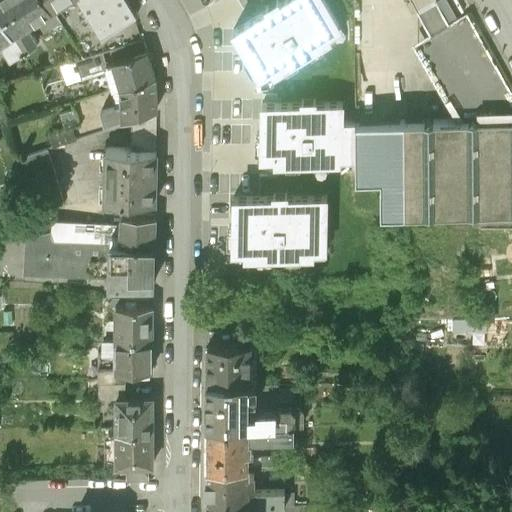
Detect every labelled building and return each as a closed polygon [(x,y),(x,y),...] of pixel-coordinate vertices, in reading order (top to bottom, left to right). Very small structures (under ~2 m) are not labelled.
[(52,0),(0,0),(0,3),(25,44),(37,37),(30,25),(21,21),(36,12),(45,26),(62,15),(53,2),(52,0)] [(133,0),(81,0),(78,2),(82,8),(88,5),(105,31),(139,9),(133,0)] [(268,7),(233,26),(258,71),(271,63),(274,68),(329,37),(326,32),(339,25),(324,0),(279,0),(272,0),(266,4),(268,7)] [(410,0),(429,33),(412,42),(455,119),(468,119),(473,114),(477,119),(511,118),(511,92),(467,12),(457,17),(448,22),(436,0),(410,0)] [(436,0),(448,22),(457,17),(446,0),(436,0)] [(0,3),(0,33),(4,32),(4,39),(12,52),(25,44),(0,3)] [(122,80),(156,71),(147,44),(113,54),(122,80)] [(107,59),(103,46),(84,51),(75,54),(82,74),(108,65),(106,59),(107,59)] [(64,57),(70,75),(81,71),(75,53),(64,57)] [(158,102),(156,71),(122,80),(123,100),(102,106),(104,118),(158,102)] [(106,77),(95,81),(97,88),(108,85),(106,77)] [(301,101),(262,100),(261,151),(276,151),(276,157),(339,158),(339,153),(355,153),(355,120),(342,120),(342,102),(315,101),(315,98),(301,98),(301,101)] [(53,143),(76,136),(72,122),(79,120),(75,105),(60,109),(65,125),(49,129),(53,143)] [(157,145),(157,111),(133,119),(132,145),(157,145)] [(511,118),(477,119),(473,114),(468,119),(455,119),(433,119),(429,115),(424,119),(355,120),(355,153),(356,177),(380,176),(381,212),(511,210),(511,118)] [(25,151),(42,206),(65,199),(48,144),(25,151)] [(132,145),(106,144),(106,196),(155,197),(157,145),(132,145)] [(273,193),(234,192),(233,243),(248,243),(248,249),(311,250),(311,245),(325,245),(326,194),(287,193),(287,190),(273,190),(273,193)] [(72,201),(51,207),(54,216),(75,211),(72,201)] [(122,223),(54,218),(54,233),(55,235),(111,238),(120,239),(121,238),(153,240),(156,211),(123,209),(122,223)] [(98,269),(110,270),(111,238),(55,235),(54,233),(51,225),(27,233),(24,267),(98,272),(98,269)] [(153,279),(153,240),(121,238),(120,239),(111,238),(110,270),(110,277),(153,279)] [(372,278),(372,303),(384,303),(384,289),(409,289),(409,278),(372,278)] [(304,279),(295,279),(294,290),(303,290),(304,279)] [(223,307),(245,307),(245,293),(223,292),(223,307)] [(117,301),(117,333),(152,333),(153,301),(137,301),(127,301),(117,301)] [(465,319),(453,319),(453,331),(465,331),(465,327),(465,319)] [(283,329),(262,328),(261,342),(282,343),(283,329)] [(152,333),(117,333),(117,334),(104,334),(104,347),(98,347),(98,363),(117,364),(117,365),(124,365),(152,365),(152,333)] [(207,382),(247,382),(250,382),(250,343),(207,342),(207,382)] [(124,377),(124,365),(117,365),(117,364),(98,363),(98,376),(124,377)] [(247,396),(247,382),(207,382),(206,423),(294,424),(302,424),(302,410),(257,410),(255,411),(255,415),(247,415),(247,396)] [(250,382),(247,382),(247,396),(278,397),(278,383),(250,382)] [(117,413),(117,392),(106,392),(106,413),(117,413)] [(117,413),(117,427),(153,426),(153,392),(117,392),(117,413)] [(206,465),(246,465),(246,454),(252,454),(252,447),(248,447),(248,440),(247,439),(247,433),(255,437),(294,438),(294,424),(206,423),(206,439),(206,448),(206,465)] [(153,460),(153,426),(117,427),(117,461),(128,461),(147,460),(153,460)] [(206,465),(206,506),(279,506),(285,506),(285,491),(256,491),(248,494),(248,489),(254,485),(254,473),(248,473),(248,465),(246,465),(206,465)]
